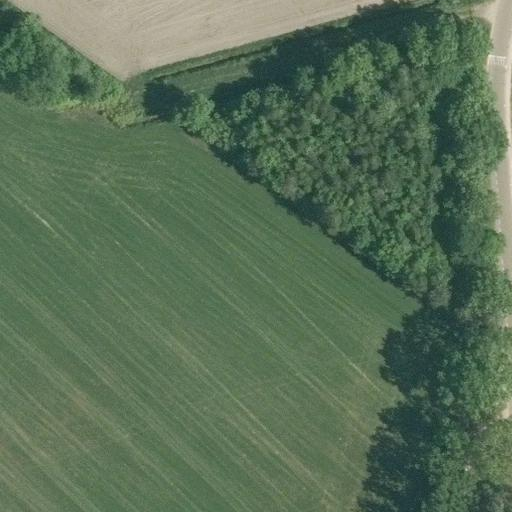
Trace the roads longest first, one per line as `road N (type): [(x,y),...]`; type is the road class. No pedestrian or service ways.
road 1 (unclassified): [(511,256),(497,90),(510,0)]
road 2 (track): [(511,342),(456,511)]
